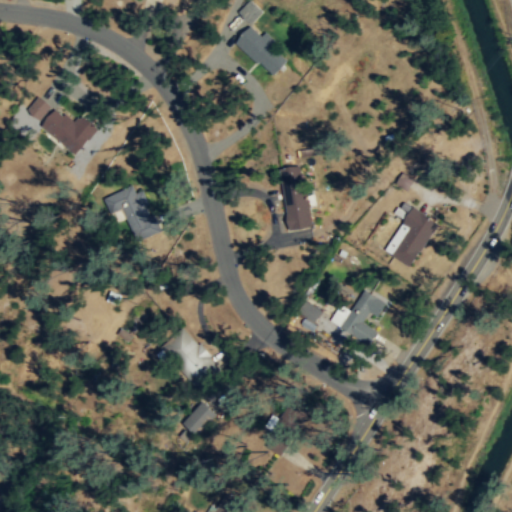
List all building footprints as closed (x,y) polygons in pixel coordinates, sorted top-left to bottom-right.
[(251,24),(262,12),(251,1),(239,13),(251,24)] [(254,24),(237,41),(272,77),(289,60),(254,24)] [(49,108),(38,98),(27,110),(39,120),(49,108)] [(49,110),(39,134),(79,150),(89,127),(49,110)] [(304,164),(280,164),(282,231),(306,230),(304,164)] [(136,240),(159,231),(140,184),(107,198),(113,213),(123,209),(136,240)] [(388,253),(416,266),(437,221),(408,208),(388,253)] [(365,310),(378,313),(380,301),(368,298),(365,310)] [(316,322),(321,310),(302,302),(297,314),(316,322)] [(222,369),(188,328),(174,340),(194,364),(187,369),(201,386),(222,369)] [(192,347),(169,350),(175,387),(198,384),(192,347)] [(309,413),(295,404),(272,440),(286,449),(309,413)] [(146,463),(145,449),(131,450),(132,464),(146,463)] [(212,511),(240,511),(245,504),(225,492),(212,511)]
